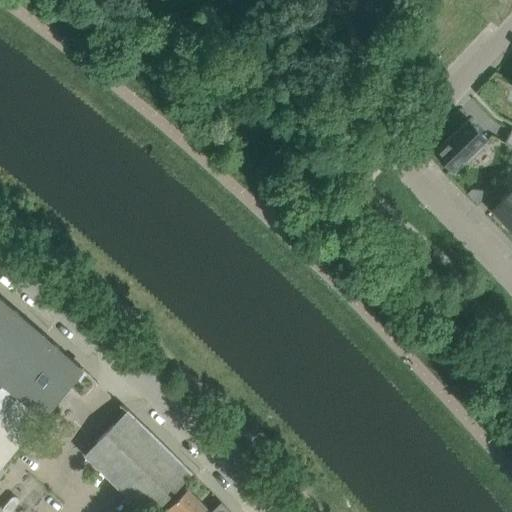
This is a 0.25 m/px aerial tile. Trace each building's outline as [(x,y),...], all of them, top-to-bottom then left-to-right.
[(468,120),(435,151),(454,170),(465,159),(468,163),(484,147),(481,144),(486,138),(468,120)] [(510,192),(492,209),(509,227),(511,223),(511,170),(501,182),(510,192)] [(43,417),(82,370),(83,369),(44,333),(0,296),(0,468),(43,416),(43,417)] [(168,506),(187,487),(182,482),(192,472),(179,459),(127,409),(84,453),(144,511),(152,511),(163,501),(168,506)] [(201,511),(206,507),(187,487),(168,506),(162,511),(201,511)] [(11,499),(3,510),(3,511),(13,511),(18,506),(19,505),(19,504),(19,503),(19,502),(18,501),(18,500),(17,500),(17,499),(16,499),(15,499),(14,498),(13,499),(12,499),(11,499)] [(230,511),(221,502),(211,511),(230,511)]
